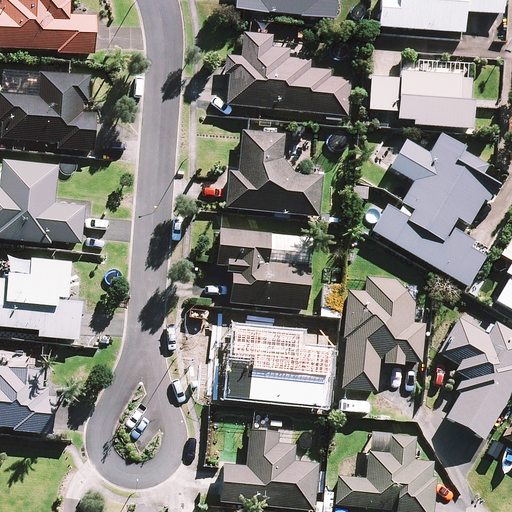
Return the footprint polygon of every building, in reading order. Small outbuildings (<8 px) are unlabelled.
[(68,0),(17,0),(13,0),(2,0),(2,9),(0,8),(0,47),(58,50),(58,53),(94,54),(95,17),(68,16),(68,0)] [(234,0),(233,11),(332,21),(333,0),(234,0)] [(379,0),(378,29),(463,34),(464,13),(502,16),(502,0),(379,0)] [(272,33),(245,31),(243,57),(232,56),(228,104),(348,113),(351,77),(336,76),(336,70),(309,69),(310,60),(289,59),(290,49),(271,48),(272,33)] [(408,61),(404,60),(403,77),(375,75),(373,107),(401,108),(401,120),(475,125),(479,66),(447,64),(408,62),(408,61)] [(90,74),(5,70),(2,140),(59,143),(59,149),(96,151),(98,111),(88,111),(90,74)] [(285,133),(246,129),(242,170),(233,170),(229,206),(319,214),(322,174),(282,171),(285,133)] [(469,144),(445,130),(432,152),(410,139),(394,165),(417,179),(400,209),(391,204),(376,229),(470,284),(491,248),(453,226),(460,214),(474,222),(497,182),(459,160),(469,144)] [(59,165),(5,161),(3,187),(0,186),(0,236),(82,243),(85,204),(56,202),(59,165)] [(260,216),(225,213),(221,265),(236,266),(233,302),(308,308),(314,238),(287,236),(287,232),(259,230),(260,216)] [(74,260),(34,257),(32,273),(11,271),(11,278),(0,276),(0,324),(40,328),(40,335),(81,338),(84,300),(70,299),(74,260)] [(511,261),(507,270),(511,272),(498,299),(511,306),(511,261)] [(404,281),(370,279),(369,290),(351,289),(345,386),(379,389),(381,358),(423,361),(426,320),(415,319),(416,298),(404,281)] [(346,287),(326,284),(322,316),(342,318),(346,287)] [(490,333),(464,319),(446,353),(475,369),(450,415),(487,435),(511,389),(511,326),(498,319),(490,333)] [(43,371),(3,367),(1,381),(0,381),(0,423),(53,429),(58,388),(41,386),(43,371)] [(280,430),(252,428),(249,464),(226,462),(222,499),(315,508),(319,463),(294,460),(296,444),(279,442),(280,430)] [(415,439),(393,439),(392,452),(370,451),(369,475),(340,474),(339,504),(399,506),(398,511),(434,511),(436,459),(415,458),(415,439)]
